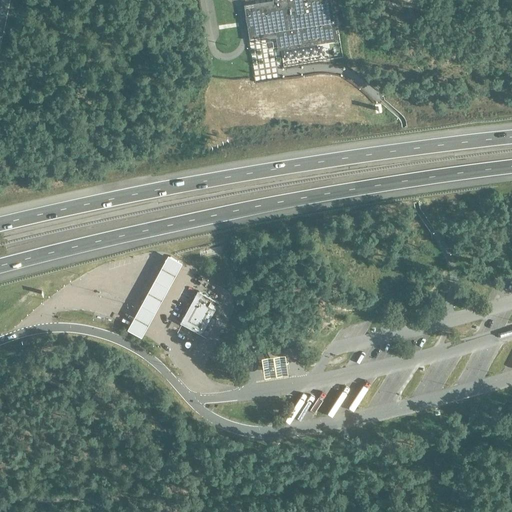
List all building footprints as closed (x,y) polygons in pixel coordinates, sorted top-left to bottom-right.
[(252,6),(252,4),(252,1),(245,2),(246,8),(250,37),(257,36),(258,39),(265,38),(264,35),(278,33),(280,47),(329,39),(328,32),(335,31),(330,0),(273,0),(274,2),(252,6)] [(168,253),(126,328),(142,337),(184,262),(168,253)] [(201,334),(218,303),(197,291),(180,322),(201,334)] [(154,338),(161,348),(166,344),(160,335),(154,338)] [(505,365),(511,351),(511,340),(500,362),(505,365)] [(172,362),(178,359),(173,348),(167,351),(172,362)] [(264,376),(288,372),(286,358),(285,352),(261,356),(262,361),(264,376)] [(363,365),(365,370),(391,358),(388,352),(363,365)] [(427,390),(440,360),(434,358),(422,388),(427,390)] [(387,387),(396,372),(391,369),(387,376),(381,372),(373,385),(379,388),(381,383),(387,387)] [(391,398),(406,374),(400,370),(385,394),(391,398)] [(329,410),(344,383),(339,381),(324,408),(329,410)] [(308,413),(312,405),(307,403),(303,410),(308,413)]
